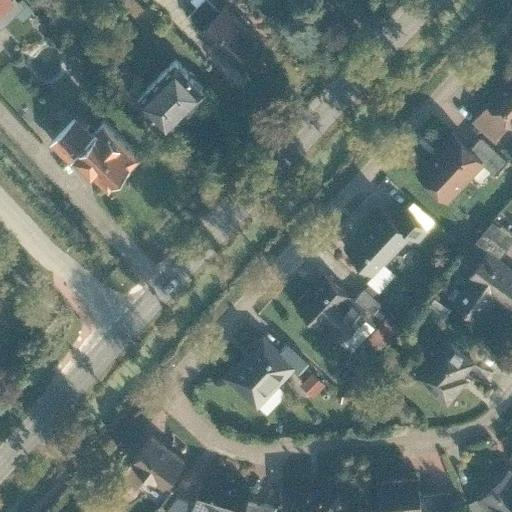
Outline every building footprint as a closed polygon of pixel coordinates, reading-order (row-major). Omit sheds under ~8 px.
[(20,17),(30,8),(22,0),(17,0),(11,6),(20,17)] [(140,7),(133,0),(117,0),(131,15),(140,7)] [(219,7),(211,0),(195,0),(192,4),(209,19),(219,7)] [(255,39),(219,7),(209,19),(203,25),(239,57),(255,39)] [(199,89),(174,63),(140,96),(164,122),(199,89)] [(511,66),(483,97),(511,124),(511,66)] [(89,134),(73,119),(56,136),(72,151),(89,134)] [(135,157),(101,122),(89,134),(72,151),(105,185),(135,157)] [(451,131),(414,169),(446,200),(482,162),(451,131)] [(346,247),(371,271),(366,277),(379,289),(396,271),(385,261),(410,236),(418,242),(430,229),(405,206),(393,219),(382,209),(346,247)] [(511,265),(487,247),(449,299),(478,319),(494,298),(511,310),(511,265)] [(366,308),(325,271),(294,304),(336,342),(366,308)] [(368,336),(380,347),(401,324),(388,313),(368,336)] [(262,333),(222,374),(255,407),(296,365),(262,333)] [(445,336),(412,374),(446,403),(467,376),(463,372),(474,360),(445,336)] [(183,457),(150,431),(130,456),(163,483),(183,457)] [(511,511),(511,467),(509,465),(477,497),(492,511),(511,511)] [(239,511),(249,481),(203,466),(187,511),(239,511)] [(418,473),(376,476),(378,511),(412,511),(436,510),(433,489),(419,490),(418,473)] [(348,511),(346,476),(280,481),(282,511),(348,511)] [(272,511),(275,503),(246,496),(242,511),(272,511)]
